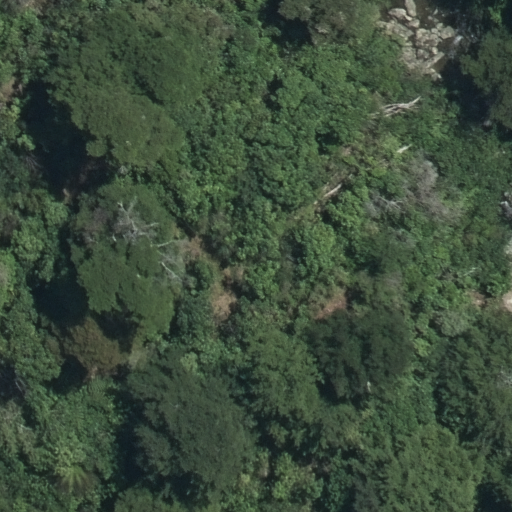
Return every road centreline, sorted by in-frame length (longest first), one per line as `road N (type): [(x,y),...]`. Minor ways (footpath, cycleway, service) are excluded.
road 1 (track): [(0,112),(111,98),(135,208),(86,220),(232,290),(248,371),(245,443)]
road 2 (track): [(147,511),(245,443),(363,511)]
